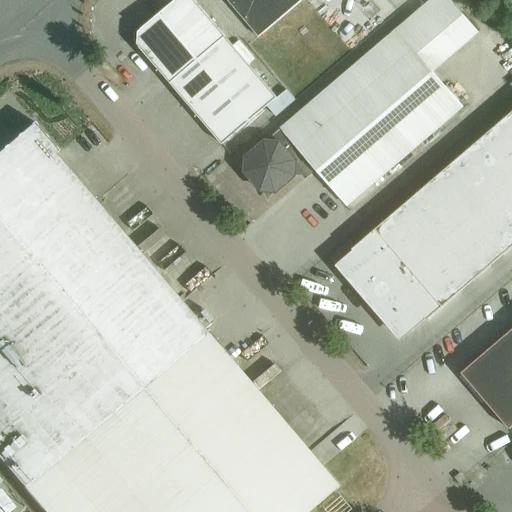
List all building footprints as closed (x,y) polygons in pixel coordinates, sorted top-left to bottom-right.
[(222,145),(277,98),(194,0),(176,0),(141,30),(138,45),(222,145)] [(225,0),(259,38),(303,0),(225,0)] [(247,158),(246,172),(262,191),(276,192),(295,175),(300,175),(312,165),(348,206),(463,108),(433,72),(479,33),(450,0),(431,0),(397,30),(247,158)] [(488,64),(504,50),(498,43),(482,57),(488,64)] [(427,321),(511,247),(511,112),(353,250),(361,259),(347,271),(379,308),(385,314),(388,317),(394,321),(396,322),(401,324),(406,324),(411,324),(416,322),(420,320),(424,317),(427,321)] [(206,333),(182,305),(54,154),(58,151),(33,122),(0,150),(0,458),(24,487),(24,488),(41,509),(42,508),(45,511),(307,511),(337,486),(224,354),(225,353),(207,332),(206,333)] [(509,430),(511,427),(511,330),(461,374),(509,430)]
